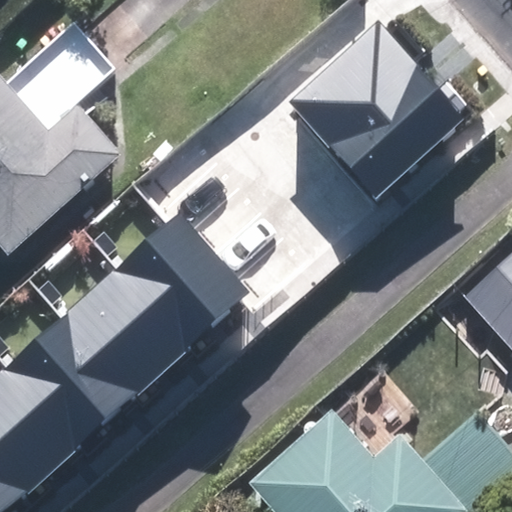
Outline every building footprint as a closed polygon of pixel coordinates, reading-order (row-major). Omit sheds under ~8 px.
[(333,148),(421,68),(378,21),(289,100),(333,148)] [(81,26),(17,85),(0,66),(0,242),(18,261),(128,160),(83,111),(124,73),(81,26)] [(380,200),(468,119),(421,68),(333,148),(380,200)] [(179,214),(118,269),(189,347),(250,292),(179,214)] [(511,254),(467,296),(511,345),(511,254)] [(118,269),(60,321),(132,399),(189,347),(118,269)] [(60,321),(5,371),(76,449),(132,399),(60,321)] [(5,371),(0,375),(0,476),(20,499),(76,449),(5,371)] [(480,511),(511,484),(511,442),(486,412),(433,458),(412,434),(386,456),(342,406),(253,484),(277,511),(480,511)] [(0,476),(0,511),(4,511),(20,499),(0,476)]
